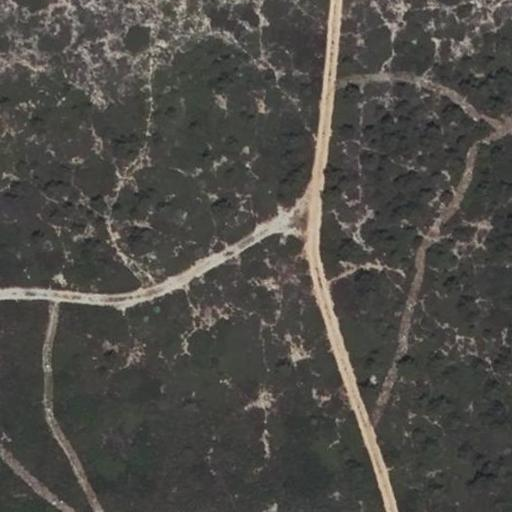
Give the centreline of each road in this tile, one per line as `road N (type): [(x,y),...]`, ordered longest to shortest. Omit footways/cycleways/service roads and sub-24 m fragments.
road 1 (track): [(335,0),(313,214),(318,272),(392,511)]
road 2 (track): [(0,294),(149,299),(272,221),(313,214)]
